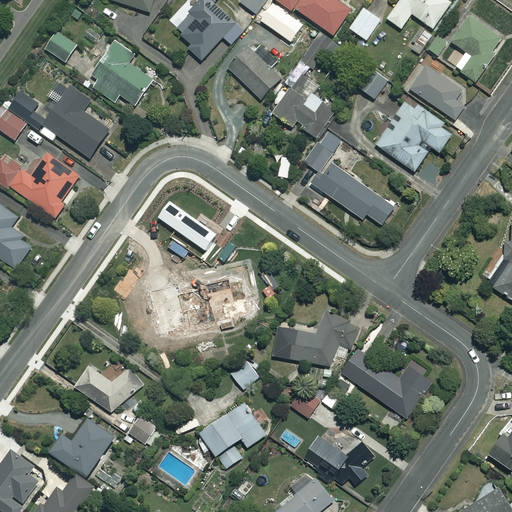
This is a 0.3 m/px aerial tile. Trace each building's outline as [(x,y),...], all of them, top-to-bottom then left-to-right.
[(110,0),(149,12),(152,0),(110,0)] [(215,0),(183,0),(166,20),(192,43),(188,47),(202,60),(223,36),(231,43),(244,29),(213,2),(215,0)] [(266,0),(241,0),(240,1),(257,13),(266,0)] [(300,16),(276,0),(269,0),(263,9),(291,28),(300,16)] [(282,0),(334,35),(352,8),(340,0),(282,0)] [(452,1),(450,0),(400,0),(388,18),(402,28),(412,13),(434,28),(452,1)] [(382,20),(365,7),(350,28),(367,40),(382,20)] [(503,36),(469,15),(453,42),(467,50),(456,67),(476,80),(503,36)] [(433,34),(425,29),(412,48),(420,53),(433,34)] [(77,45),(58,30),(46,46),(66,61),(77,45)] [(333,42),(321,34),(301,62),(313,70),(333,42)] [(449,43),(438,35),(429,49),(440,56),(449,43)] [(135,54),(116,41),(93,74),(100,79),(93,90),(113,103),(120,94),(135,104),(153,78),(130,62),(135,54)] [(282,77),(250,46),(229,67),(261,98),(282,77)] [(462,90),(427,66),(411,89),(455,119),(464,105),(456,100),(462,90)] [(388,80),(369,67),(357,85),(375,98),(388,80)] [(319,85),(302,73),(274,113),(293,126),(296,123),(318,138),(338,111),(313,93),(319,85)] [(92,101),(71,86),(44,124),(90,157),(110,129),(85,111),(92,101)] [(21,91),(11,105),(40,124),(44,117),(34,110),(38,103),(21,91)] [(444,122),(408,98),(398,113),(404,117),(394,131),(389,127),(377,144),(415,170),(432,146),(440,151),(452,134),(441,127),(444,122)] [(27,123),(8,109),(0,120),(0,128),(15,140),(27,123)] [(307,163),(320,173),(313,183),(363,219),(367,213),(382,224),(395,206),(329,160),(344,140),(331,130),(307,163)] [(80,176),(48,153),(33,174),(6,156),(0,164),(0,181),(8,187),(10,185),(56,217),(65,204),(62,202),(80,176)] [(24,235),(12,227),(19,216),(0,203),(0,255),(17,268),(32,246),(21,238),(24,235)] [(511,239),(505,240),(505,261),(489,283),(511,299),(511,239)] [(233,321),(252,316),(247,296),(251,295),(243,264),(143,290),(155,336),(205,323),(206,327),(219,323),(221,332),(235,328),(233,321)] [(325,309),(320,333),(279,325),(273,355),(332,366),(337,341),(359,345),(364,316),(325,309)] [(401,378),(358,348),(342,372),(408,418),(433,381),(410,365),(401,378)] [(263,374),(248,357),(230,371),(245,389),(263,374)] [(112,381),(88,364),(73,385),(112,411),(145,384),(131,366),(112,381)] [(298,413),(309,420),(322,401),(296,385),(274,418),(289,427),(298,413)] [(340,399),(329,391),(322,400),(333,408),(340,399)] [(266,434),(244,402),(201,431),(226,469),(243,457),(234,443),(242,437),(248,447),(266,434)] [(157,426),(142,415),(130,432),(146,443),(157,426)] [(116,435),(89,416),(73,439),(63,432),(50,450),(87,476),(116,435)] [(511,431),(509,436),(503,432),(489,453),(511,468),(511,472),(510,476),(511,477),(511,431)] [(320,433),(303,454),(351,492),(368,471),(364,468),(375,454),(358,440),(347,454),(320,433)] [(23,511),(25,510),(20,507),(37,483),(27,475),(33,467),(10,451),(0,465),(0,510),(1,511),(0,511),(23,511)] [(310,481),(304,474),(291,485),(297,492),(274,511),(318,511),(335,499),(316,476),(310,481)] [(92,488),(75,475),(62,493),(57,489),(43,506),(41,505),(35,511),(78,511),(79,511),(77,509),(92,488)] [(511,511),(511,508),(498,487),(460,511),(511,511)]
